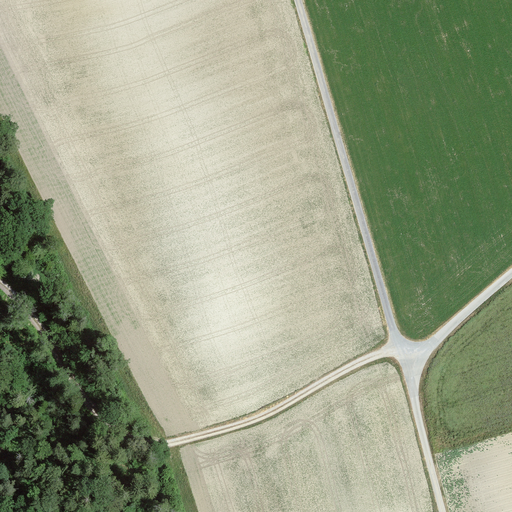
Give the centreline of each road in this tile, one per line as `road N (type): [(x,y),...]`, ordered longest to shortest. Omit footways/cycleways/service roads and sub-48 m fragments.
road 1 (unclassified): [(299,0),(406,365),(511,274)]
road 2 (track): [(401,348),(278,410),(161,446)]
road 3 (track): [(0,284),(110,424),(161,446)]
road 4 (track): [(406,365),(443,511)]
